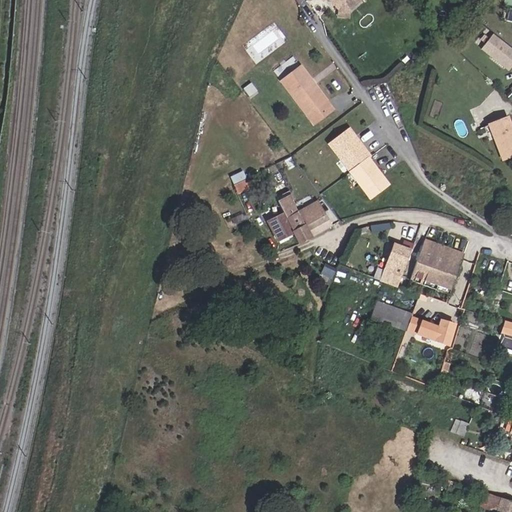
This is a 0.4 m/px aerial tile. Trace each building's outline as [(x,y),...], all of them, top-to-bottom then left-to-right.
[(329,0),(329,1),(334,8),(346,10),(359,0),(329,0)] [(346,10),(334,8),(333,15),(345,17),(346,10)] [(511,65),(511,50),(492,34),(480,49),(508,71),(511,65)] [(306,79),(296,65),(276,80),(310,124),(329,109),(311,85),(309,87),(304,81),(306,79)] [(511,155),(511,131),(506,117),(487,125),(502,160),(511,155)] [(351,136),(346,129),(326,144),(365,198),(381,187),(367,167),(369,166),(364,159),(366,158),(361,151),(357,154),(355,150),(357,149),(349,137),(351,136)] [(231,176),(238,191),(249,187),(242,171),(231,176)] [(298,244),(330,227),(330,226),(320,208),(316,209),(314,205),(301,212),(300,209),(296,211),(286,193),(275,199),(282,213),(265,222),(276,243),(294,235),(298,244)] [(449,295),(464,255),(424,239),(408,280),(449,295)] [(384,270),(401,276),(411,250),(404,247),(395,243),(384,270)] [(398,286),(401,276),(384,270),(381,279),(398,286)] [(371,319),(407,332),(407,331),(448,346),(455,325),(440,321),(438,327),(411,317),(411,315),(377,303),(371,319)] [(467,425),(454,421),(452,426),(451,431),(450,432),(463,437),(467,425)] [(511,511),(511,500),(482,491),(478,506),(498,511),(511,511)]
